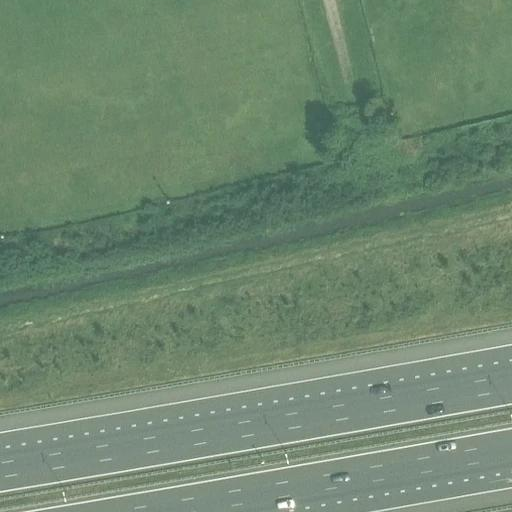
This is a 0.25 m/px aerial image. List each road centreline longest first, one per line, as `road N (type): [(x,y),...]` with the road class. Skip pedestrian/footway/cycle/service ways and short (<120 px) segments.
road 1 (motorway): [(511,383),(0,470)]
road 2 (motorway): [(148,511),(511,452)]
